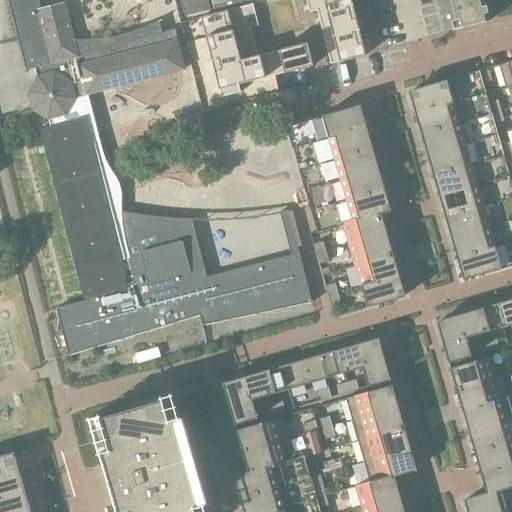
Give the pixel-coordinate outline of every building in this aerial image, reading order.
[(27,71),(27,70),(35,68),(37,76),(27,92),(32,110),(48,120),(50,128),(41,130),(85,301),(55,309),(67,355),(66,355),(66,356),(199,316),(202,325),(201,325),(201,326),(313,302),(312,301),(311,301),(299,253),(288,211),(269,214),(254,216),(235,218),(217,219),(206,219),(196,219),(181,219),(159,217),(136,214),(121,212),(121,201),(121,199),(121,197),(121,194),(121,192),(120,189),(120,187),(118,183),(117,181),(113,173),(110,168),(105,160),(103,154),(101,149),(87,95),(184,70),(174,31),(162,34),(159,22),(160,22),(159,21),(149,25),(141,29),(130,32),(122,35),(113,36),(105,38),(95,39),(84,40),(74,40),(64,3),(41,9),(38,0),(7,0),(26,72),(27,71)] [(194,2),(190,3),(193,14),(201,12),(198,0),(194,2)] [(207,0),(199,0),(198,0),(201,12),(210,10),(207,0)] [(211,0),(214,9),(249,0),(211,0)] [(305,0),(307,6),(308,11),(309,12),(312,12),(316,10),(317,15),(352,6),(350,0),(305,0)] [(445,0),(453,30),(489,21),(483,0),(445,0)] [(190,3),(181,5),(184,16),(193,14),(190,3)] [(206,39),(250,28),(255,26),(258,25),(257,21),(255,16),(252,4),(200,17),(206,39)] [(317,15),(318,19),(320,23),(324,39),(359,30),(352,6),(317,15)] [(251,31),(250,28),(206,39),(210,58),(255,47),(252,35),(251,31)] [(359,30),(324,39),(325,43),(326,47),(330,64),(365,55),(365,53),(359,30)] [(307,43),(277,51),(273,52),(269,53),(274,75),(312,66),(307,43)] [(232,62),(257,56),(256,50),(255,47),(210,58),(220,97),(240,92),(238,84),(232,62)] [(274,75),(269,53),(265,54),(257,56),(232,62),(238,84),(274,75)] [(505,88),(511,85),(511,60),(498,65),(505,88)] [(479,73),(482,83),(491,80),(488,70),(479,73)] [(452,103),(460,100),(454,78),(415,89),(415,90),(408,91),(414,110),(413,110),(414,113),(452,103)] [(281,105),(296,101),(293,88),(278,92),(281,105)] [(497,101),(488,104),(490,113),(500,111),(497,101)] [(458,123),(452,103),(414,113),(420,134),(458,123)] [(353,107),(321,116),(328,138),(366,127),(365,124),(365,125),(359,106),(353,108),(353,107)] [(207,133),(229,128),(225,110),(202,116),(207,133)] [(500,111),(490,113),(493,123),(503,120),(500,111)] [(426,155),(464,144),(458,123),(420,134),(426,155)] [(372,148),(366,127),(328,138),(334,159),(372,148)] [(503,155),(511,152),(511,151),(509,142),(500,145),(503,155)] [(432,176),(470,165),(464,144),(426,155),(432,176)] [(378,169),(372,148),(334,159),(340,180),(378,169)] [(511,152),(503,155),(505,165),(511,162),(511,152)] [(438,197),(476,186),(470,165),(432,176),(438,197)] [(384,190),(378,169),(340,180),(346,201),(384,190)] [(444,217),(482,206),(476,186),(438,197),(444,217)] [(385,192),(384,190),(346,201),(351,220),(352,222),(380,213),(381,214),(383,213),(389,211),(384,192),(385,192)] [(450,238),(488,227),(482,206),(444,217),(450,238)] [(342,223),(348,245),(387,234),(381,214),(380,213),(352,222),(351,220),(342,223)] [(456,259),(494,248),(488,227),(450,238),(456,259)] [(393,255),(387,234),(348,245),(354,266),(393,255)] [(313,244),(316,254),(325,251),(323,241),(313,244)] [(469,278),(500,269),(494,248),(456,259),(457,261),(463,279),(469,278)] [(328,261),(325,251),(316,254),(319,264),(328,261)] [(393,255),(354,266),(360,286),(398,275),(393,255)] [(399,277),(398,275),(360,286),(366,308),(398,299),(398,298),(404,296),(399,278),(399,277)] [(325,286),(328,295),(337,293),(335,283),(325,286)] [(331,305),(340,302),(337,293),(328,295),(331,305)] [(511,299),(495,304),(501,327),(511,324),(511,299)] [(464,338),(465,338),(501,327),(495,304),(457,315),(464,338)] [(437,327),(448,363),(471,356),(465,338),(464,338),(457,315),(455,316),(436,322),(438,327),(437,327)] [(359,344),(358,344),(356,344),(362,368),(361,368),(367,387),(390,380),(379,344),(377,339),(359,344)] [(496,339),(486,342),(489,351),(499,348),(496,339)] [(479,354),(489,351),(486,342),(476,344),(479,354)] [(325,378),(361,368),(362,368),(356,344),(318,355),(325,378)] [(281,366),(288,389),(325,378),(318,355),(281,366)] [(494,379),(494,378),(488,357),(449,368),(455,390),(494,379)] [(250,400),(252,400),(288,389),(281,366),(244,377),(250,400)] [(502,375),(494,378),(494,379),(455,390),(461,411),(500,400),(500,401),(508,398),(502,375)] [(241,378),(222,384),(224,389),(223,389),(234,425),(257,418),(252,400),(250,400),(244,377),(241,378)] [(356,379),(346,382),(349,392),(358,389),(356,379)] [(339,395),(349,392),(346,382),(336,385),(339,395)] [(345,398),(351,420),(398,407),(391,385),(345,398)] [(318,390),(320,400),(331,397),(328,387),(318,390)] [(506,421),(500,401),(500,400),(461,411),(468,432),(506,421)] [(193,511),(193,509),(197,508),(197,509),(200,508),(200,506),(174,419),(172,419),(172,420),(167,422),(162,404),(164,404),(163,401),(97,420),(98,423),(100,422),(108,451),(104,452),(103,452),(100,452),(101,454),(104,466),(110,486),(116,505),(117,511),(193,511)] [(282,401),(272,403),(275,413),(285,410),(282,401)] [(275,413),(272,403),(262,406),(265,416),(275,413)] [(404,428),(398,407),(351,420),(357,441),(404,428)] [(319,419),(322,429),(331,426),(329,416),(319,419)] [(282,417),(235,430),(242,452),(280,441),(280,442),(288,440),(282,417)] [(305,423),(308,433),(317,430),(314,420),(305,423)] [(511,441),(511,440),(506,421),(468,432),(473,453),(511,441)] [(331,426),(322,429),(325,439),(334,436),(331,426)] [(357,441),(363,462),(410,448),(404,428),(357,441)] [(317,430),(308,433),(310,443),(314,454),(323,451),(320,440),(317,430)] [(280,441),(242,452),(247,472),(248,473),(271,466),(272,467),(286,463),(280,442),(280,441)] [(511,463),(511,441),(473,453),(479,473),(511,463)] [(363,462),(369,481),(369,483),(394,475),(394,477),(409,472),(415,470),(410,451),(410,448),(363,462)] [(0,460),(14,456),(13,453),(0,456),(0,478),(0,479),(0,478),(0,460)] [(333,459),(331,460),(323,462),(326,472),(336,469),(333,459)] [(511,487),(511,463),(479,473),(485,493),(485,494),(502,489),(502,490),(511,487)] [(248,473),(247,472),(240,474),(233,476),(239,495),(238,495),(239,498),(277,487),(272,467),(271,466),(248,473)] [(355,486),(361,506),(361,508),(400,497),(394,477),(394,475),(369,483),(369,481),(355,486)] [(315,498),(325,495),(322,485),(313,488),(315,498)] [(277,487),(239,498),(243,511),(268,511),(283,508),(277,487)] [(501,511),(508,510),(502,490),(502,489),(485,494),(485,493),(470,497),(470,498),(464,500),(467,511),(501,511)] [(325,495),(315,498),(318,508),(328,505),(325,495)] [(353,509),(353,511),(404,511),(400,497),(361,508),(361,506),(353,509)] [(9,511),(6,498),(0,500),(0,511),(9,511)]
